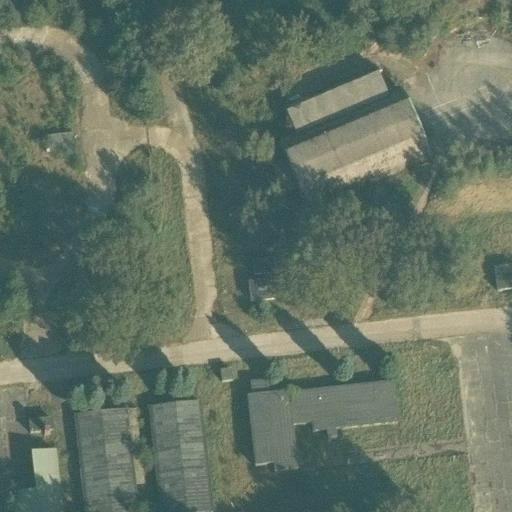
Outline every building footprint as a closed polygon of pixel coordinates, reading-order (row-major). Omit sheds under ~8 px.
[(297,192),(306,213),(430,160),(400,89),(386,95),(376,72),(300,104),(287,110),(283,112),(293,135),(276,142),(285,163),(270,169),(282,198),(297,192)] [(46,141),(49,159),(75,156),(73,138),(46,141)] [(511,167),(476,172),(477,186),(511,182),(511,167)] [(341,213),(345,223),(357,217),(351,202),(338,208),(339,209),(336,211),(338,214),(341,213)] [(252,265),(254,278),(271,277),(269,263),(252,265)] [(511,269),(494,272),(497,294),(511,291),(511,269)] [(249,286),(251,304),(273,302),(271,283),(249,286)] [(220,374),(221,385),(232,383),(231,372),(220,374)] [(273,467),(274,476),(297,473),(292,428),(311,426),(312,434),(326,433),(327,441),(336,440),(334,432),(396,425),(391,385),(325,393),(288,397),(288,396),(268,398),(267,384),(251,386),(252,400),(247,400),(255,469),(273,467)] [(149,411),(160,511),(211,511),(200,405),(149,411)] [(74,419),(84,511),(136,511),(134,489),(125,414),(125,413),(74,419)] [(43,435),(43,439),(49,438),(49,434),(52,434),(51,422),(28,424),(30,436),(43,435)] [(13,496),(14,511),(55,511),(55,508),(60,508),(54,454),(31,457),(35,494),(13,496)]
